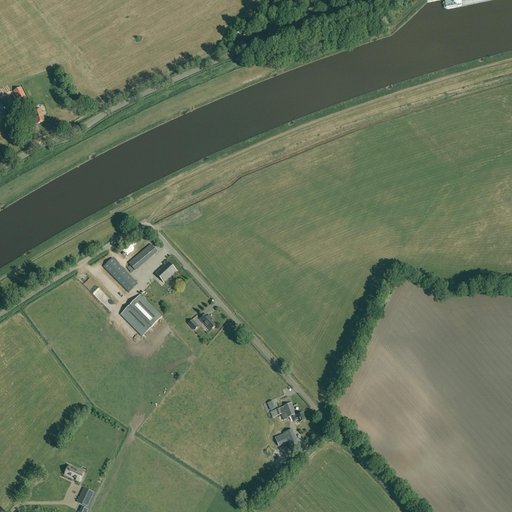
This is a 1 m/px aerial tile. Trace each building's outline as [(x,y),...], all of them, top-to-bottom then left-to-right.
[(19,102),(27,98),(21,87),(16,90),(15,88),(13,89),(13,91),(19,102)] [(33,112),(35,119),(37,124),(45,121),(43,116),(40,109),(33,112)] [(150,244),(133,259),(140,267),(157,252),(150,244)] [(129,293),(138,284),(112,259),(104,267),(129,293)] [(131,266),(132,268),(135,271),(140,267),(133,259),(128,263),(131,266)] [(160,270),(156,274),(164,283),(166,281),(169,278),(177,271),(169,262),(160,270)] [(129,306),(151,328),(162,317),(140,295),(129,306)] [(151,328),(129,306),(121,315),(143,337),(151,328)] [(217,325),(209,316),(208,317),(205,315),(200,319),(204,324),(211,330),(217,325)] [(188,324),(194,331),(199,327),(193,320),(188,324)] [(288,418),(296,414),(291,404),(276,410),(278,416),(284,414),(281,415),(284,421),(288,419),(288,418)] [(295,415),(291,416),(294,422),(299,420),(300,423),(305,421),(302,414),(297,416),(297,415),(295,416),(295,415)] [(292,430),(284,433),(284,434),(288,443),(291,451),(299,447),(292,430)] [(69,466),(65,475),(80,481),(83,473),(69,466)] [(85,488),(78,502),(87,506),(94,492),(85,488)] [(52,511),(57,511),(69,511),(74,491),(63,489),(62,491),(57,490),(56,496),(59,497),(58,500),(54,500),(52,511)] [(47,509),(52,492),(46,490),(41,507),(47,509)]
